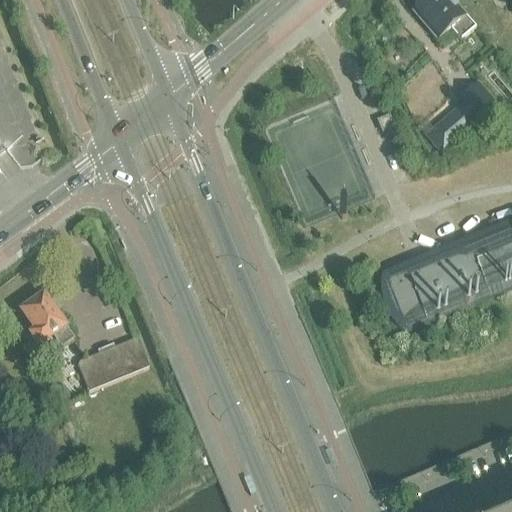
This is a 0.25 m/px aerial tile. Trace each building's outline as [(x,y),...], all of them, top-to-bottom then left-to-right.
[(474,37),(446,0),(430,0),(425,5),(422,4),(418,4),(416,6),(414,9),(414,12),(414,14),(413,16),(438,45),(448,37),(459,50),(474,37)] [(477,86),(459,102),(463,107),(479,126),(484,132),(503,116),(477,86)] [(388,120),(378,124),(383,134),(393,130),(388,120)] [(406,334),(511,291),(511,244),(505,228),(384,278),(381,282),(381,287),(381,291),(382,296),(383,301),(384,305),(386,310),(388,314),(390,318),(393,323),(396,326),(399,330),(403,333),(406,334)] [(65,331),(49,308),(53,304),(46,294),(35,302),(36,304),(21,315),(35,335),(30,338),(39,350),(37,351),(46,364),(63,355),(62,353),(73,345),(64,332),(65,331)] [(149,371),(138,345),(134,343),(79,366),(78,369),(88,396),(149,371)] [(0,458),(14,452),(0,422),(0,458)] [(42,487),(49,468),(32,462),(25,480),(42,487)]
